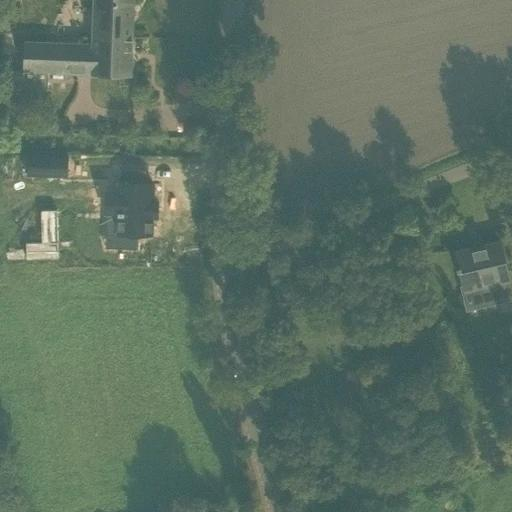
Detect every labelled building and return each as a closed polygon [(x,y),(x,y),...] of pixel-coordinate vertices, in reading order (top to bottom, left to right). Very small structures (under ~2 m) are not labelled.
[(93,0),(93,35),(133,36),(134,0),(93,0)] [(91,74),(132,76),(133,36),(93,35),(92,44),(67,43),(66,73),(92,74),(91,74)] [(25,41),(24,70),(5,70),(5,88),(48,90),(48,72),(66,73),(67,43),(25,41)] [(68,156),(28,155),(27,175),(67,177),(68,156)] [(146,170),(119,169),(119,193),(106,192),(106,212),(118,213),(117,233),(151,234),(152,217),(156,217),(157,202),(152,201),(153,184),(145,184),(146,170)] [(38,240),(22,240),(23,256),(58,255),(56,208),(37,208),(38,240)] [(461,271),(465,294),(510,283),(501,244),(457,254),(460,266),(457,267),(458,271),(461,271)]
